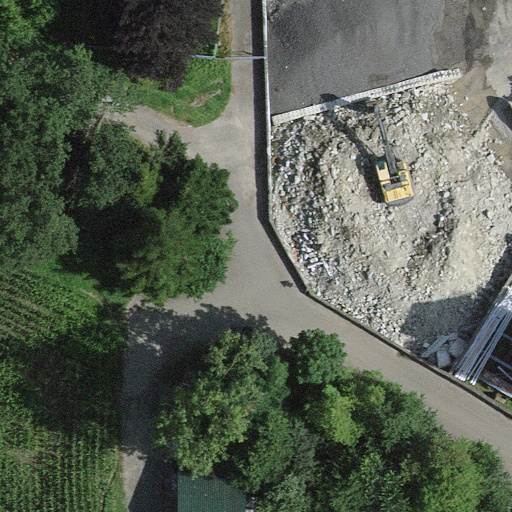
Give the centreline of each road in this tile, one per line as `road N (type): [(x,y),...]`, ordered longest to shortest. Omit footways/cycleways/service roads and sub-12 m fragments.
road 1 (track): [(249,309),(251,236),(224,171),(0,62)]
road 2 (unclassified): [(160,309),(249,309),(328,340),(511,446)]
